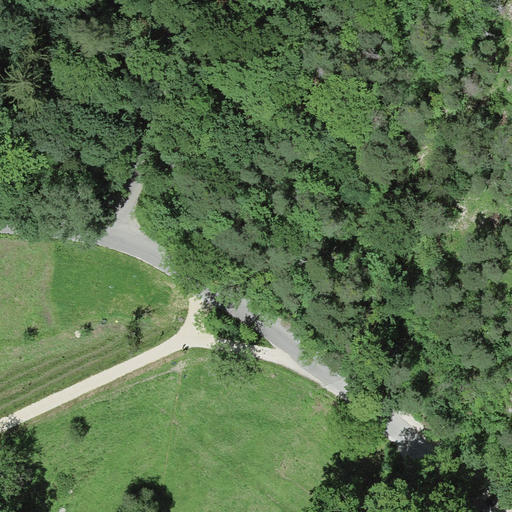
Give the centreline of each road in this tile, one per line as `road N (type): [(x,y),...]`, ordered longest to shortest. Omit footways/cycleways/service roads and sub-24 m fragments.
road 1 (unclassified): [(492,511),(245,311),(117,233)]
road 2 (track): [(0,423),(172,340),(193,310),(198,279)]
road 3 (unclassified): [(189,0),(117,233)]
road 4 (track): [(303,357),(172,340)]
